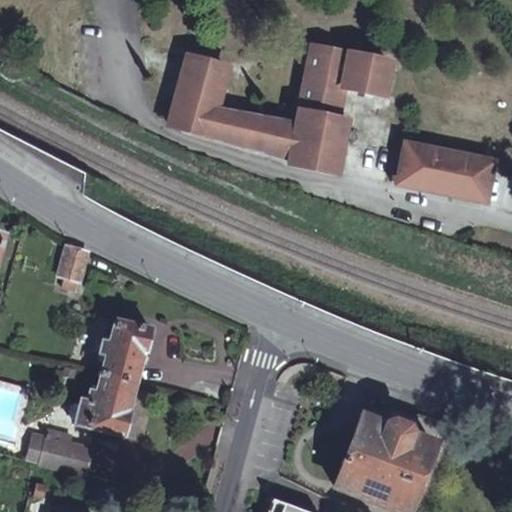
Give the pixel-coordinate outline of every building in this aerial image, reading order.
[(387,62),(308,47),(308,49),(300,48),(298,62),(305,63),(292,126),(213,112),(225,68),(183,58),(165,127),(286,159),(285,164),(335,174),(345,122),(334,120),(340,88),(381,96),(387,62)] [(493,161),(403,144),(394,185),(484,203),(493,161)] [(85,253),(66,247),(57,276),(77,282),(85,253)] [(104,357),(99,375),(134,384),(142,354),(145,355),(151,330),(114,321),(108,345),(100,343),(97,355),(104,357)] [(75,369),(63,367),(62,375),(73,378),(75,369)] [(128,408),(134,384),(99,375),(95,392),(90,391),(86,403),(80,401),(74,424),(125,436),(131,409),(128,408)] [(364,420),(360,419),(345,455),(334,487),(349,493),(398,511),(407,511),(432,446),(413,439),(416,430),(390,420),(386,429),(364,420)] [(59,433),(46,430),(44,437),(37,464),(84,476),(91,449),(67,443),(57,440),(59,433)] [(68,436),(59,433),(57,440),(67,443),(68,436)] [(44,437),(32,434),(25,461),(37,464),(44,437)] [(45,487),(37,485),(33,496),(42,498),(45,487)] [(299,511),(271,502),(267,511),(299,511)]
